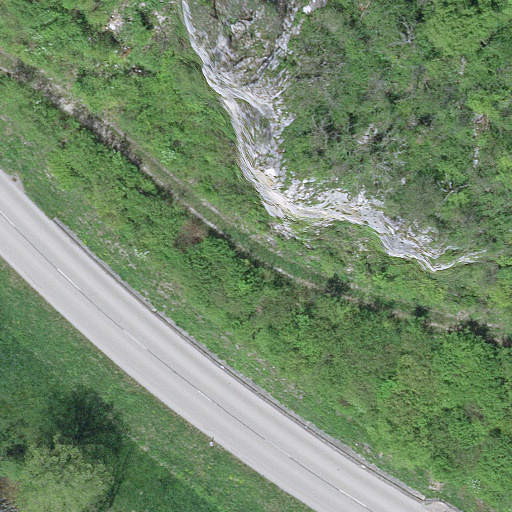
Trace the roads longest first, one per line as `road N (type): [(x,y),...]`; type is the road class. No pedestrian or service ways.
road 1 (track): [(511,337),(372,301),(246,246),(96,121),(0,58)]
road 2 (secondary): [(376,511),(206,395),(0,210)]
